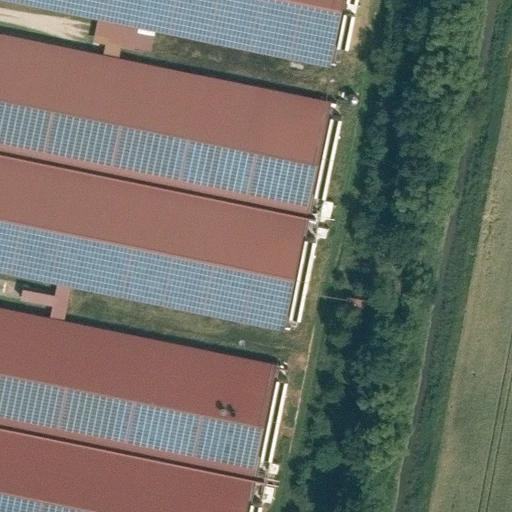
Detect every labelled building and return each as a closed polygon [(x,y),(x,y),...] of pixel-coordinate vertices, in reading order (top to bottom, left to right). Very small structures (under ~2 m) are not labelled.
[(28,0),(100,15),(141,24),(332,65),(346,0),(28,0)] [(141,24),(100,15),(94,39),(107,42),(104,52),(121,55),(123,45),(136,48),(141,24)] [(0,29),(0,266),(288,326),(336,100),(121,55),(104,52),(0,29)] [(25,298),(57,301),(55,312),(70,314),(74,282),(61,280),(60,290),(27,285),(25,298)] [(0,313),(0,511),(251,511),(281,372),(0,313)]
